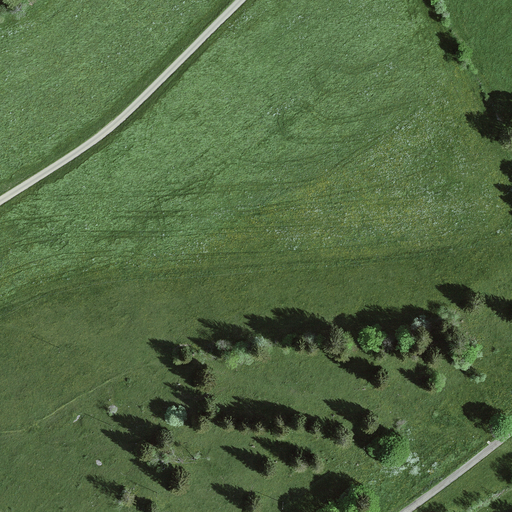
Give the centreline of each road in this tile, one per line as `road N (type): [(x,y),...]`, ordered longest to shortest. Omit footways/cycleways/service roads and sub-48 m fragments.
road 1 (unclassified): [(242,0),(137,105),(0,202)]
road 2 (unclassified): [(511,430),(404,511)]
